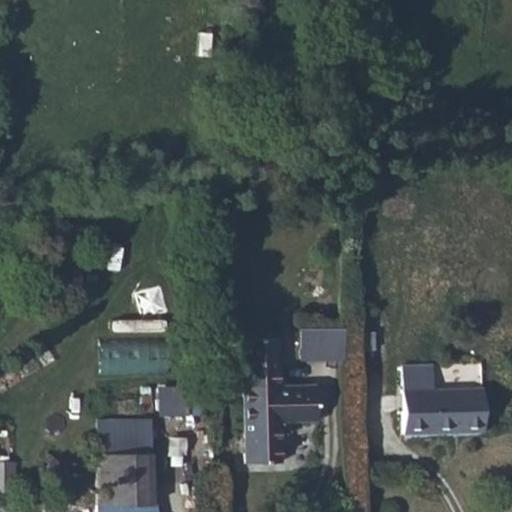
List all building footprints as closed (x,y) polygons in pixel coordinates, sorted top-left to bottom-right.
[(320,358),(318,326),(300,327),(302,358),(320,358)] [(343,326),(318,326),(320,358),(346,357),(343,326)] [(94,371),(165,373),(166,342),(95,340),(94,371)] [(252,439),(286,438),(295,438),(299,422),(319,421),(318,389),(279,390),(276,340),(245,342),(252,439)] [(439,366),(403,369),(412,435),(487,428),(484,385),(441,387),(439,366)] [(286,471),(286,438),(252,439),(254,470),(286,471)] [(147,445),(88,444),(91,500),(148,500),(147,445)] [(5,458),(0,457),(0,493),(8,493),(5,458)]
